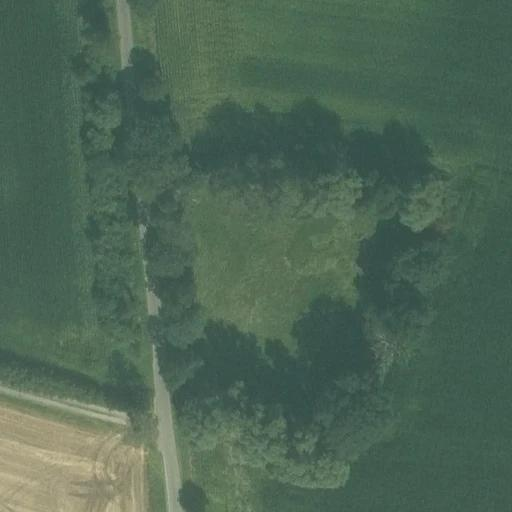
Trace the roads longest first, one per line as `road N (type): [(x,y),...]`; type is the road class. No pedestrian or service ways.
road 1 (unclassified): [(175,511),(129,0)]
road 2 (track): [(168,429),(0,383)]
